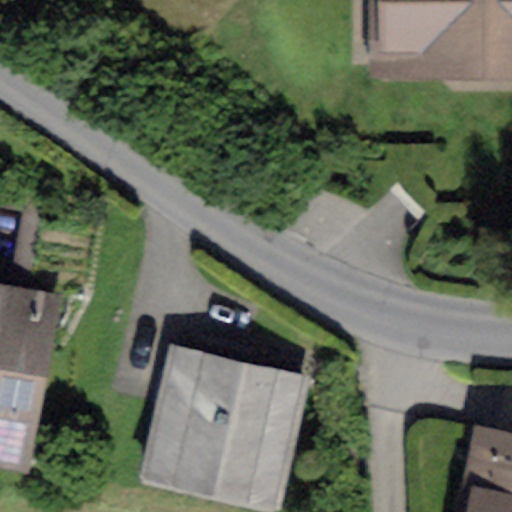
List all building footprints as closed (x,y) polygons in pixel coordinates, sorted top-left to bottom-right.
[(511,50),(511,0),(391,0),(392,51),(511,50)] [(79,296),(95,212),(41,202),(25,285),(79,296)] [(41,309),(0,300),(0,434),(17,437),(41,309)] [(282,482),(305,384),(240,369),(245,347),(202,337),(197,359),(171,353),(148,451),(282,482)] [(511,511),(511,452),(491,448),(477,511),(511,511)]
